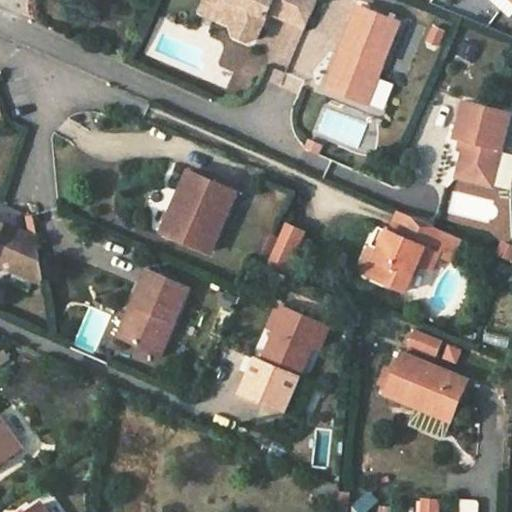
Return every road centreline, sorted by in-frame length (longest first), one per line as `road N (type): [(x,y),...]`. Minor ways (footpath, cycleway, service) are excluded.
road 1 (residential): [(292,149),(0,21)]
road 2 (unknown): [(0,326),(190,410)]
